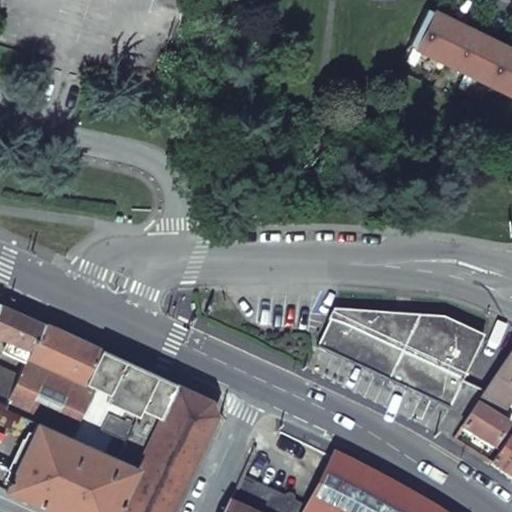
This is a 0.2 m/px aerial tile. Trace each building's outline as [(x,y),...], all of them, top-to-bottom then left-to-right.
[(0,0),(0,46),(84,72),(147,90),(174,0),(0,0)] [(511,51),(426,10),(409,45),(511,95),(511,51)] [(243,212),(261,212),(261,191),(243,192),(243,212)] [(4,307),(0,304),(0,337),(8,342),(4,353),(24,362),(43,325),(4,307)] [(333,311),(328,322),(461,381),(481,338),(442,319),(333,311)] [(328,322),(316,347),(449,409),(467,417),(473,408),(480,397),(483,391),(461,381),(328,322)] [(70,337),(43,325),(24,362),(16,376),(3,403),(37,418),(5,490),(52,511),(170,511),(215,415),(209,401),(183,389),(70,337)] [(511,345),(492,378),(511,390),(511,345)] [(16,376),(0,368),(0,401),(3,403),(16,376)] [(483,391),(480,397),(473,408),(495,421),(501,410),(511,393),(511,390),(492,378),(483,391)] [(511,432),(511,431),(511,393),(501,410),(495,421),(506,429),(511,432)] [(460,429),(492,449),(506,429),(495,421),(473,408),(467,417),(460,429)] [(511,481),(511,438),(509,436),(490,465),(511,481)] [(430,511),(389,488),(331,458),(306,511),(241,478),(227,507),(238,511),(430,511)]
